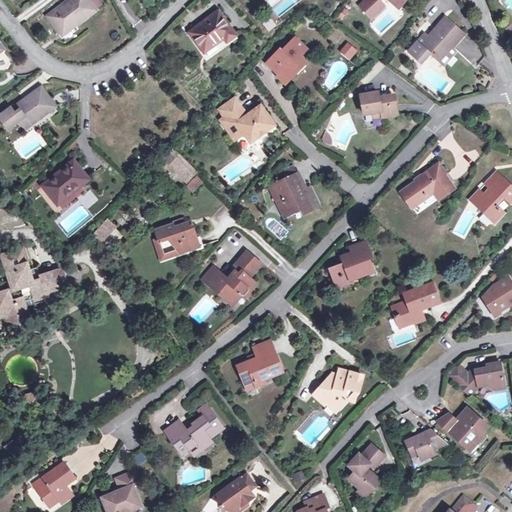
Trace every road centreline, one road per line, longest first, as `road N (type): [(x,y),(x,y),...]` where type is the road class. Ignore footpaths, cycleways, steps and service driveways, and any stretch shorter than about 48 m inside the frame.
road 1 (residential): [(122,425),(262,314),(451,110),(511,90)]
road 2 (residential): [(187,0),(119,64),(76,77),(29,48),(0,10)]
road 3 (residential): [(511,338),(455,349),(375,406),(324,464)]
